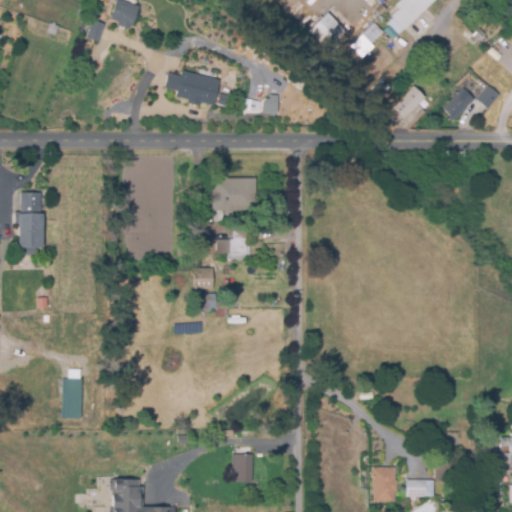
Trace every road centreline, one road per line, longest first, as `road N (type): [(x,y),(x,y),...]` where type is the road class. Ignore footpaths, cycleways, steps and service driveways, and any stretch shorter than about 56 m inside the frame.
road 1 (residential): [(0,141),(511,133)]
road 2 (residential): [(301,138),(298,511)]
road 3 (residential): [(300,378),(336,393),(408,450),(414,466)]
